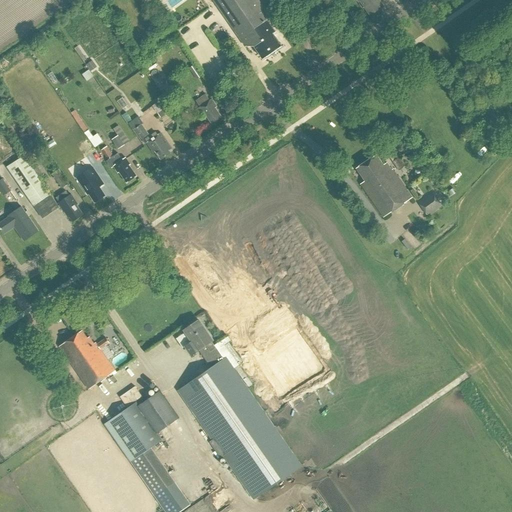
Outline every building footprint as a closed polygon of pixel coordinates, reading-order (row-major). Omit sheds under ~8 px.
[(213,0),(246,47),(246,46),(254,46),(263,59),(270,55),(275,51),(282,46),(273,34),(276,32),(267,20),(269,19),(265,12),(267,11),(258,0),(213,0)] [(379,0),(357,0),(359,2),(361,1),(370,15),(381,8),(379,6),(382,4),(379,0)] [(86,64),(91,71),(97,67),(92,60),(91,61),(79,45),(76,47),(87,64),(86,64)] [(182,59),(197,80),(203,76),(191,58),(190,59),(188,55),(182,59)] [(81,73),(86,80),(92,76),(88,69),(81,73)] [(199,108),(206,118),(207,117),(212,124),(222,117),(215,108),(217,107),(212,99),(210,100),(206,94),(196,101),(200,107),(199,108)] [(152,107),(161,119),(165,116),(170,117),(171,119),(174,117),(162,100),(152,107)] [(70,112),(82,129),(86,126),(74,109),(70,112)] [(148,135),(141,124),(142,124),(138,117),(131,121),(127,115),(126,116),(124,114),(122,115),(124,117),(123,118),(127,124),(128,123),(133,131),(134,130),(141,140),(148,135)] [(95,151),(88,141),(77,124),(67,131),(78,148),(85,158),(95,151)] [(154,153),(155,152),(161,160),(171,153),(169,150),(172,149),(161,132),(146,142),(154,153)] [(119,135),(112,140),(118,149),(125,144),(119,135)] [(53,140),(47,144),(50,148),(56,144),(53,140)] [(120,172),(127,183),(137,176),(129,165),(130,165),(125,158),(122,160),(118,153),(106,161),(111,168),(114,166),(118,173),(120,172)] [(361,184),(389,224),(417,205),(393,169),(391,170),(386,162),(383,164),(376,154),(356,168),(365,181),(361,184)] [(7,167),(41,216),(58,204),(25,156),(24,156),(8,166),(7,167)] [(392,162),(398,171),(405,166),(399,157),(392,162)] [(93,167),(76,178),(88,194),(89,193),(95,202),(105,195),(99,187),(104,184),(93,167)] [(53,174),(63,188),(69,184),(59,170),(53,174)] [(3,179),(0,181),(0,190),(4,196),(11,190),(3,179)] [(426,215),(428,217),(442,207),(441,206),(442,205),(435,196),(432,193),(418,203),(420,206),(419,206),(425,215),(426,215)] [(71,195),(59,203),(65,212),(66,211),(73,221),(83,214),(76,204),(77,204),(71,195)] [(0,222),(0,227),(3,233),(15,225),(25,240),(38,231),(28,216),(27,217),(25,214),(26,213),(22,207),(9,217),(9,216),(0,222)] [(113,284),(108,288),(112,293),(117,289),(113,284)] [(275,395),(316,367),(276,309),(235,337),(275,395)] [(246,388),(225,358),(224,359),(214,345),(211,341),(213,340),(199,320),(195,323),(193,322),(189,325),(189,327),(185,330),(193,341),(186,346),(192,354),(200,349),(212,367),(179,389),(213,439),(210,441),(221,457),(225,455),(255,498),(300,467),(246,388)] [(96,342),(94,344),(89,337),(87,338),(82,330),(59,346),(89,389),(115,371),(100,349),(110,343),(106,338),(97,344),(96,342)] [(139,405),(138,406),(157,433),(158,432),(179,418),(160,390),(139,405)] [(137,402),(105,424),(131,461),(163,439),(158,432),(157,433),(138,406),(139,405),(137,402)]
